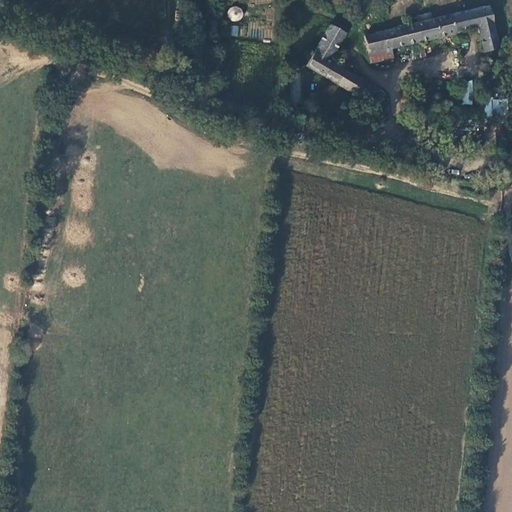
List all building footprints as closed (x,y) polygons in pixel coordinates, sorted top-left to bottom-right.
[(227,11),(232,22),(244,17),(238,5),(227,11)] [(497,48),(489,6),(431,20),(429,14),(416,17),(418,23),(364,35),(368,52),(390,48),(478,28),(483,51),(497,48)] [(330,25),(306,66),(367,101),(375,89),(329,61),(345,33),(330,25)] [(231,26),(230,36),(237,36),(238,26),(231,26)] [(392,58),(390,48),(368,52),(369,62),(392,58)] [(298,79),(291,81),(294,98),(301,97),(298,79)] [(460,104),(472,104),(473,81),(461,81),(460,104)] [(486,98),(485,118),(507,118),(507,99),(486,98)]
